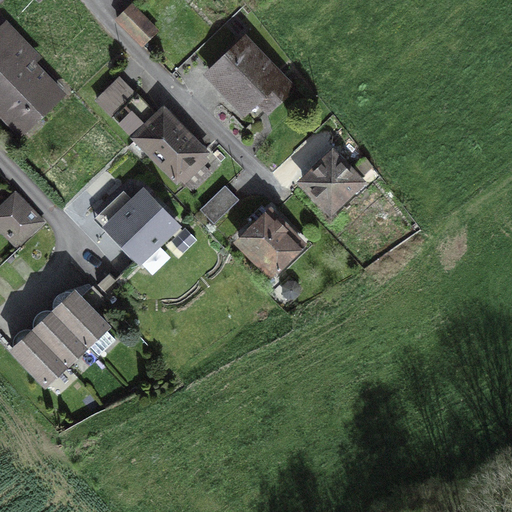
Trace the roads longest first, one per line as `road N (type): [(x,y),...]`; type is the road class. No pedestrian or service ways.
road 1 (residential): [(89,0),(281,194)]
road 2 (residential): [(0,161),(103,270)]
